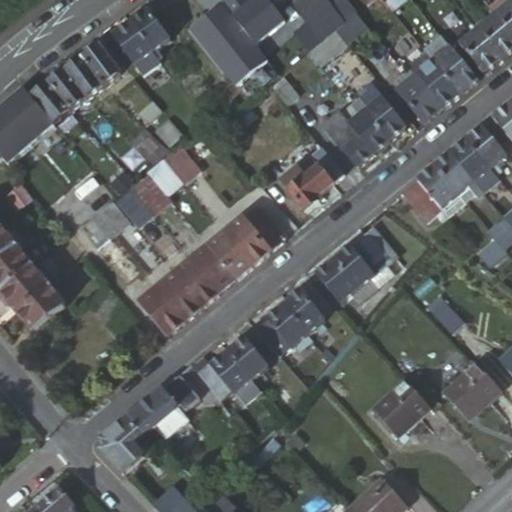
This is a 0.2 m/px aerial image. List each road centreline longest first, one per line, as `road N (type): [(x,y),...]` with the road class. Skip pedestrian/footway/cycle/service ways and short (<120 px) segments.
road 1 (residential): [(67,444),(511,81)]
road 2 (tertiary): [(99,0),(0,75)]
